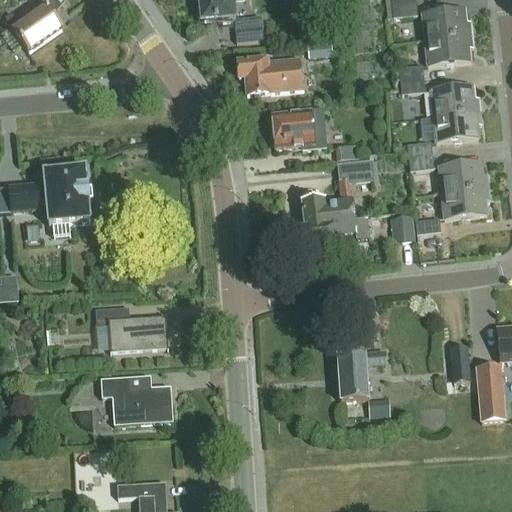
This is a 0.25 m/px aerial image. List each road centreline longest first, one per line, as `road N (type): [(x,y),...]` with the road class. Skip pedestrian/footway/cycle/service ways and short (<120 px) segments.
road 1 (residential): [(235,304),(511,275)]
road 2 (tertiary): [(235,304),(215,158),(168,70)]
road 3 (tertiary): [(246,511),(235,304)]
road 4 (residential): [(0,111),(100,98),(168,70)]
